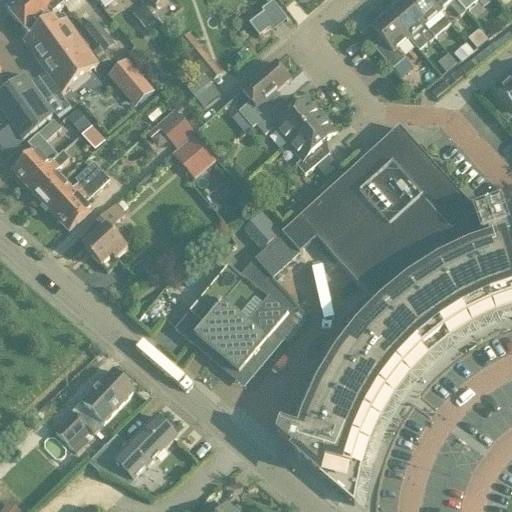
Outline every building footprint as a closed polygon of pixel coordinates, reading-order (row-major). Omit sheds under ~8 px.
[(20,0),(5,12),(28,39),(52,20),(35,0),(20,0)] [(54,0),(35,0),(52,20),(58,27),(60,26),(67,21),(64,17),(61,18),(58,15),(63,11),(54,0)] [(54,0),(63,11),(75,0),(54,0)] [(146,0),(155,10),(166,0),(146,0)] [(440,16),(426,0),(405,0),(402,3),(424,29),(435,42),(450,28),(440,16)] [(466,15),(456,4),(452,0),(426,0),(440,16),(450,7),(460,20),(466,15)] [(452,0),(456,4),(466,15),(465,15),(477,4),(475,2),(477,0),(452,0)] [(435,42),(424,29),(402,3),(386,16),(409,42),(419,34),(430,46),(435,42)] [(147,32),(157,24),(144,8),(135,16),(147,32)] [(263,16),(249,27),(259,39),(269,32),(273,28),(263,16)] [(397,53),(409,42),(386,16),(370,30),(382,45),(375,51),(393,72),(405,62),(397,53)] [(62,99),(99,67),(67,21),(64,24),(60,26),(58,27),(52,20),(28,39),(22,44),(36,62),(62,99)] [(95,22),(85,30),(105,55),(115,47),(95,22)] [(511,41),(511,38),(509,36),(495,47),(499,52),(511,41)] [(493,47),(476,60),(481,66),(497,53),(493,47)] [(101,50),(94,55),(106,71),(112,66),(101,50)] [(481,66),(476,60),(461,71),(465,77),(481,66)] [(209,62),(199,70),(212,86),(222,78),(209,62)] [(154,95),(127,63),(108,79),(135,111),(154,95)] [(253,132),(257,128),(274,114),(266,104),(290,83),(276,67),(243,95),(251,105),(239,115),(247,125),(253,132)] [(461,71),(451,79),(456,85),(465,77),(461,71)] [(204,111),(219,98),(201,77),(186,89),(204,111)] [(52,119),(53,118),(25,78),(24,79),(13,87),(0,95),(0,114),(10,128),(23,144),(52,119)] [(511,84),(498,97),(511,112),(511,84)] [(444,85),(432,95),(436,100),(449,91),(444,85)] [(167,104),(178,116),(183,112),(173,99),(167,104)] [(288,147),(323,117),(308,100),(292,114),(285,104),(274,114),(257,128),(266,138),(274,131),(288,147)] [(466,115),(483,139),(497,129),(480,105),(466,115)] [(77,112),(68,121),(81,137),(91,129),(77,112)] [(160,134),(177,152),(195,137),(175,114),(147,138),(151,142),(160,134)] [(338,135),(323,117),(288,147),(302,164),(296,168),(305,179),(316,169),(329,184),(341,173),(329,159),(330,158),(322,148),(338,135)] [(45,148),(60,133),(52,125),(35,141),(27,148),(34,155),(13,175),(26,190),(57,161),(45,148)] [(247,125),(240,131),(246,137),(253,132),(247,125)] [(23,144),(10,128),(0,136),(0,149),(6,158),(23,144)] [(96,153),(105,145),(92,132),(83,140),(96,153)] [(280,241),(255,264),(273,283),(301,258),(317,243),(376,306),(357,325),(337,349),(320,376),(306,404),(295,433),(294,434),(294,436),(281,432),(277,442),(293,455),(292,456),(321,481),(322,480),(354,508),(355,496),(356,490),(360,472),(366,454),(372,437),(381,420),(390,404),(401,389),(413,375),(426,362),(440,350),(455,339),(471,329),(487,321),(504,313),(511,310),(511,257),(508,245),(499,215),(480,221),(400,132),(283,239),(280,241)] [(217,164),(195,139),(173,158),(187,174),(197,165),(206,174),(217,164)] [(26,190),(40,205),(63,184),(56,177),(80,154),(73,147),(57,161),(26,190)] [(40,205),(55,221),(102,177),(93,168),(77,183),(80,186),(71,194),(63,184),(40,205)] [(93,200),(109,185),(102,177),(55,221),(69,236),(91,215),(85,208),(93,200)] [(98,238),(84,251),(101,270),(112,260),(115,263),(127,252),(114,237),(117,235),(113,230),(125,219),(115,208),(91,230),(98,238)] [(280,241),(282,239),(277,234),(262,217),(244,234),(264,256),(280,241)] [(188,318),(175,334),(191,347),(195,341),(201,346),(200,348),(212,358),(213,357),(239,379),(274,339),(275,337),(288,347),(307,323),(295,310),(253,264),(240,279),(228,269),(188,317),(188,318)] [(375,307),(366,299),(353,312),(361,321),(375,307)] [(104,427),(135,394),(114,375),(83,408),(104,427)] [(72,453),(91,433),(75,418),(56,437),(72,453)] [(149,470),(178,439),(157,419),(118,459),(106,448),(89,466),(101,477),(113,464),(123,474),(137,459),(149,470)]
